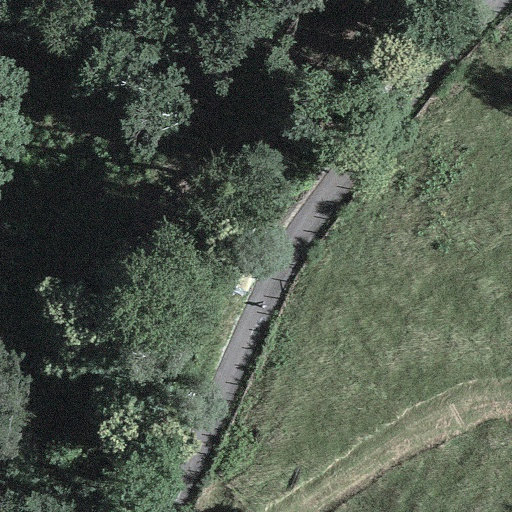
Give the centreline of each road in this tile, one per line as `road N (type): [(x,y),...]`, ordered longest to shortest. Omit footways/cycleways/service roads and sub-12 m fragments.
road 1 (unclassified): [(163,511),(298,238),(393,111),(503,0)]
road 2 (track): [(305,511),(437,422),(511,403)]
